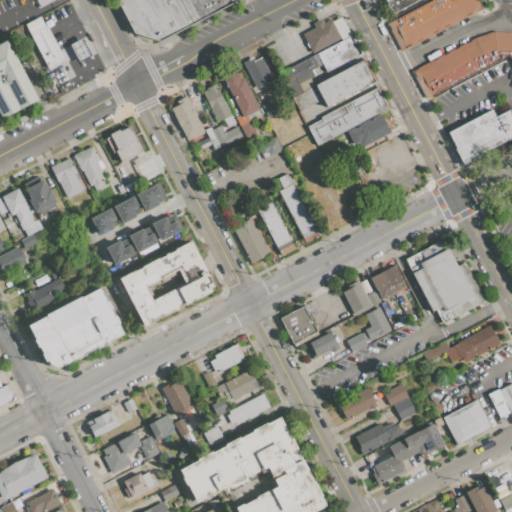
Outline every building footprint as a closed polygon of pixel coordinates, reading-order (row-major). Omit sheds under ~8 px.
[(238,0),(159,40),(134,32),(117,0),(238,0)] [(418,0),(384,0),(391,13),(418,0)] [(481,9),(476,0),(431,0),(385,23),(399,51),(481,9)] [(312,52),(303,33),(315,27),(313,22),(321,18),(323,22),(332,18),(333,20),(341,15),(351,34),(341,38),(341,37),(312,52)] [(30,33),(43,26),(62,61),(49,68),(30,33)] [(410,71),(424,98),(507,55),(511,64),(511,32),(493,30),(473,37),(410,71)] [(280,71),(352,35),(361,52),(327,70),(323,63),(313,68),(316,74),(299,83),(303,90),(292,96),(280,71)] [(0,40),(2,39),(34,100),(0,117),(0,40)] [(79,61),(90,56),(81,39),(70,44),(79,61)] [(243,61),(253,56),(255,59),(261,56),(274,80),(256,88),(243,61)] [(314,85),(365,58),(376,80),(326,107),(314,85)] [(222,77),(234,71),(239,79),(243,77),(259,108),(246,115),(255,132),(246,137),(235,117),(242,114),(222,77)] [(202,90),(215,83),(235,124),(227,128),(223,119),(217,121),(202,90)] [(307,126),(321,118),(320,117),(378,87),(388,107),(317,145),(307,126)] [(298,110),(317,101),(310,88),(292,97),(298,110)] [(170,108),(179,103),(178,100),(186,96),(204,131),(187,140),(170,108)] [(261,105),(268,102),(278,121),(271,124),(261,105)] [(447,132),(493,108),(497,115),(511,108),(511,110),(511,137),(463,163),(447,132)] [(347,145),(353,142),(355,145),(359,143),(361,146),(391,131),(382,113),(341,133),(347,145)] [(106,137),(110,135),(109,134),(118,130),(119,131),(130,125),(143,151),(120,162),(115,152),(114,153),(106,137)] [(197,141),(207,136),(204,131),(211,127),(211,129),(219,125),(223,133),(237,126),(242,136),(221,147),(224,154),(218,157),(211,144),(201,149),(197,141)] [(378,149),(403,136),(416,162),(391,174),(378,149)] [(257,146),(264,159),(281,150),(274,137),(257,146)] [(72,155),(91,145),(104,167),(101,169),(106,177),(102,179),(105,185),(95,190),(92,184),(89,185),(81,170),(80,171),(72,155)] [(68,157),(76,172),(74,173),(83,190),(66,198),(50,166),(68,157)] [(320,235),(304,243),(278,191),(282,189),(276,177),(287,172),(320,235)] [(30,199),(25,189),(41,180),(47,190),(49,189),(55,202),(53,203),(55,206),(39,214),(37,211),(35,212),(28,200),(30,199)] [(157,203),(158,204),(144,211),(135,194),(155,184),(160,194),(159,194),(162,200),(157,203)] [(278,256),(294,248),(267,196),(262,199),(257,187),(246,193),(278,256)] [(17,188),(26,205),(28,204),(32,211),(30,212),(34,220),(36,219),(41,227),(26,235),(14,214),(9,217),(6,211),(8,209),(1,196),(17,188)] [(134,215),(135,216),(122,223),(113,206),(132,196),(138,205),(136,206),(139,212),(134,215)] [(111,227),(112,228),(99,235),(90,218),(109,208),(115,218),(113,218),(116,224),(111,227)] [(165,217),(165,216),(151,223),(160,240),(182,229),(174,213),(165,217)] [(249,265),(230,228),(251,218),(269,254),(249,265)] [(142,230),(141,229),(128,235),(137,253),(156,242),(151,232),(150,233),(146,227),(142,230)] [(36,243),(25,249),(20,240),(31,234),(36,243)] [(119,242),(118,241),(105,247),(114,265),(133,254),(128,244),(127,245),(124,239),(119,242)] [(117,278),(189,241),(212,285),(211,286),(210,286),(209,288),(209,289),(209,290),(210,291),(142,326),(117,278)] [(448,247),(457,264),(462,261),(483,300),(442,322),(435,309),(432,311),(404,259),(438,241),(443,250),(448,247)] [(0,255),(17,246),(25,260),(4,272),(0,265),(0,255)] [(369,278),(395,264),(406,286),(380,299),(369,278)] [(21,294),(33,288),(34,291),(59,278),(64,288),(59,290),(63,299),(31,315),(21,294)] [(341,292),(349,288),(347,286),(358,280),(366,295),(374,291),(380,302),(353,316),(341,292)] [(24,326),(98,288),(123,334),(54,368),(45,366),(24,326)] [(278,318),(291,311),(304,305),(317,330),(292,343),(278,318)] [(363,330),(370,326),(364,315),(379,307),(391,329),(369,341),(363,330)] [(392,324),(403,318),(405,323),(394,329),(392,324)] [(445,352),(443,353),(442,352),(426,361),(422,353),(444,341),(448,349),(453,346),(453,345),(458,343),(457,342),(490,325),(500,343),(465,362),(461,356),(451,362),(445,352)] [(307,341),(329,330),(338,348),(331,352),(330,349),(315,357),(307,341)] [(345,340),(359,333),(366,345),(352,353),(345,340)] [(213,355),(236,343),(244,359),(222,371),(220,367),(214,370),(209,361),(215,358),(213,355)] [(194,362),(205,357),(211,368),(200,374),(194,362)] [(249,369),(258,385),(231,399),(230,396),(226,398),(222,391),(217,394),(213,387),(249,369)] [(202,375),(210,371),(216,384),(208,388),(202,375)] [(160,388),(167,384),(168,386),(179,381),(192,405),(186,408),(188,411),(180,415),(179,412),(174,414),(160,388)] [(0,387),(9,383),(16,398),(0,406),(0,387)] [(382,392),(402,383),(408,396),(389,405),(382,392)] [(487,394),(498,388),(498,390),(511,383),(511,410),(499,417),(487,394)] [(345,419),(337,402),(368,387),(376,404),(345,419)] [(228,411),(262,393),(269,407),(235,424),(234,422),(230,424),(226,415),(230,413),(228,411)] [(122,403),(131,398),(136,409),(128,414),(122,403)] [(210,405),(222,398),(227,408),(215,415),(210,405)] [(392,405),(408,398),(415,413),(400,421),(392,405)] [(456,443),(443,418),(477,400),(490,425),(456,443)] [(112,408),(120,424),(92,438),(87,427),(95,423),(92,419),(112,408)] [(147,424),(167,414),(176,431),(156,441),(147,424)] [(252,432),(252,430),(266,423),(266,424),(279,418),(325,506),(313,511),(237,511),(235,508),(276,486),(267,469),(259,474),(257,471),(245,478),(246,480),(237,485),(236,482),(224,488),(223,486),(198,499),(192,503),(175,469),(183,465),(184,467),(197,461),(197,459),(212,451),(213,453),(225,446),(224,444),(239,437),(240,438),(252,432)] [(353,437),(381,424),(384,430),(397,423),(403,434),(362,454),(353,437)] [(432,423),(444,446),(420,458),(417,452),(398,461),(403,470),(376,483),(371,474),(376,472),(372,465),(392,455),(387,444),(432,423)] [(203,432),(216,426),(223,440),(211,446),(203,432)] [(133,431),(141,446),(125,454),(131,464),(111,474),(102,457),(104,455),(101,450),(114,443),(117,449),(119,447),(115,440),(133,431)] [(183,437),(191,433),(195,442),(187,446),(183,437)] [(150,436),(159,453),(146,460),(140,447),(143,446),(140,441),(150,436)] [(0,472),(36,453),(48,476),(2,500),(0,496),(0,472)] [(122,482),(139,473),(140,476),(147,472),(154,485),(130,498),(122,482)] [(159,492),(174,484),(179,493),(163,501),(159,492)] [(483,486),(495,511),(493,511),(475,511),(465,492),(475,486),(476,489),(483,486)] [(29,511),(25,503),(53,488),(61,503),(44,511),(29,511)] [(444,494),(450,491),(454,498),(447,501),(444,494)] [(499,499),(511,493),(511,495),(511,506),(504,510),(499,499)] [(462,494),(471,511),(454,511),(453,509),(457,506),(453,499),(462,494)] [(140,511),(161,501),(167,511),(140,511)] [(0,511),(0,508),(12,502),(17,511),(0,511)]
